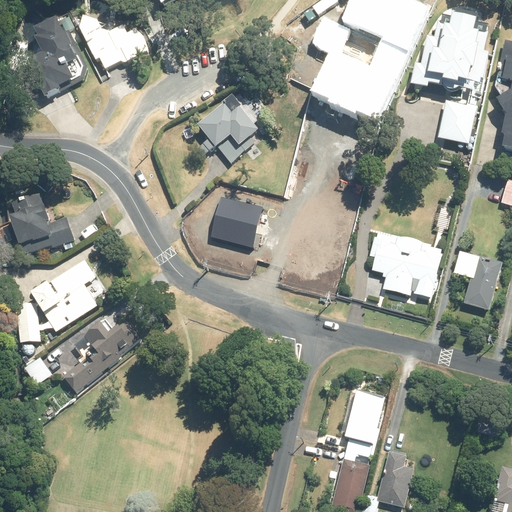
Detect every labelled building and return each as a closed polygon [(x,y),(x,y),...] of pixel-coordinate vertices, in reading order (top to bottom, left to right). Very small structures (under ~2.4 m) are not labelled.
[(28,58),(36,75),(47,96),(57,92),(83,79),(88,66),(69,28),(66,29),(58,14),(31,27),(43,51),(28,58)] [(101,55),(107,67),(122,59),(126,60),(129,59),(149,49),(147,41),(143,32),(137,29),(128,33),(124,24),(111,31),(102,28),(99,21),(85,16),(82,28),(97,58),(101,55)] [(492,54),(487,52),(491,34),(487,34),(488,29),(480,27),(481,24),(453,18),(453,20),(449,20),(448,25),(444,24),(444,25),(439,24),(435,40),(433,40),(432,41),(428,40),(422,68),(416,67),(411,92),(432,96),(433,91),(445,94),(446,91),(464,95),(463,100),(454,98),(452,107),(448,106),(440,143),(470,149),(479,110),(474,109),(477,96),(482,97),(486,81),(489,82),(495,53),(492,52),(492,54)] [(502,137),(500,146),(511,148),(511,41),(504,39),(495,77),(497,77),(509,80),(508,90),(494,98),(497,102),(505,115),(502,115),(499,133),(503,134),(502,137)] [(376,95),(382,83),(377,80),(387,61),(367,50),(351,80),(357,83),(354,88),(369,95),(370,92),(376,95)] [(0,61),(0,86),(12,91),(20,68),(0,61)] [(250,149),(260,141),(255,134),(263,128),(234,93),(224,101),(225,102),(199,123),(208,135),(205,137),(208,140),(197,149),(203,156),(217,145),(219,144),(231,158),(246,145),(250,149)] [(511,184),(510,184),(503,208),(511,210),(511,184)] [(265,215),(223,204),(220,217),(215,212),(220,207),(209,196),(189,218),(205,235),(218,222),(217,228),(267,241),(271,225),(263,223),(265,215)] [(43,205),(13,209),(15,230),(45,226),(43,205)] [(373,255),(374,258),(370,258),(372,281),(376,280),(376,284),(406,281),(406,288),(423,287),(422,279),(426,279),(424,250),(373,255)] [(60,293),(58,295),(49,280),(31,290),(34,295),(49,318),(57,331),(99,304),(85,284),(97,276),(86,259),(52,281),(60,293)] [(479,260),(465,308),(490,316),(504,267),(479,260)] [(38,309),(19,311),(22,349),(41,347),(38,309)] [(89,360),(65,381),(78,397),(142,343),(127,325),(114,336),(107,328),(104,331),(103,330),(98,333),(95,329),(84,339),(90,346),(82,352),(89,360)] [(27,374),(34,383),(27,384),(27,391),(38,392),(54,380),(42,364),(27,374)] [(348,448),(372,454),(374,446),(376,446),(389,395),(363,388),(348,448)] [(320,434),(320,437),(322,438),(322,441),(320,440),(319,444),(322,444),(322,447),(328,447),(328,444),(333,445),(333,447),(337,447),(337,450),(344,450),(345,440),(343,440),(343,439),(339,438),(339,435),(320,434)] [(369,465),(372,454),(348,448),(332,510),(339,511),(359,511),(371,465),(369,465)] [(368,493),(363,511),(377,511),(380,501),(406,507),(415,468),(406,466),(408,455),(390,451),(380,496),(368,493)] [(493,510),(499,511),(511,511),(511,468),(504,466),(493,510)]
